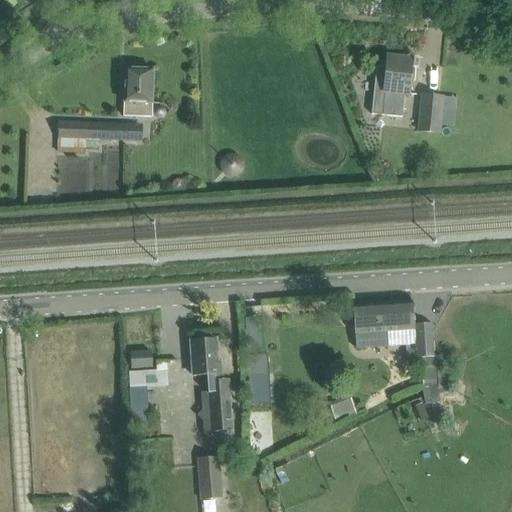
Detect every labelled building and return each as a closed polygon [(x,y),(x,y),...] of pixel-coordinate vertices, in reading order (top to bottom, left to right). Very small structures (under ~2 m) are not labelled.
[(407,99),(408,93),(412,60),(387,57),(386,68),(377,67),(371,113),(402,116),(404,99),(407,99)] [(125,72),(123,116),(136,117),(137,103),(152,103),(153,69),(133,68),(133,72),(125,72)] [(418,130),(438,133),(442,96),(422,94),(418,130)] [(58,123),(58,148),(101,149),(101,142),(141,143),(141,126),(58,123)] [(387,331),(414,330),(412,302),(352,305),(354,333),(355,348),(388,346),(387,331)] [(424,386),(434,386),(431,328),(420,329),(424,386)] [(230,405),(228,379),(223,380),(221,360),(217,360),(216,339),(191,340),(193,376),(208,375),(209,381),(207,381),(208,401),(200,401),(201,409),(196,415),(201,420),(202,432),(233,430),(231,405),(230,405)] [(151,352),(130,353),(131,368),(152,367),(151,352)] [(131,388),(168,386),(166,360),(156,361),(157,370),(129,372),(131,388)] [(349,394),(331,402),(338,416),(355,408),(349,394)] [(146,405),(132,406),(133,424),(147,423),(146,405)] [(220,457),(198,458),(199,499),(222,498),(220,457)]
